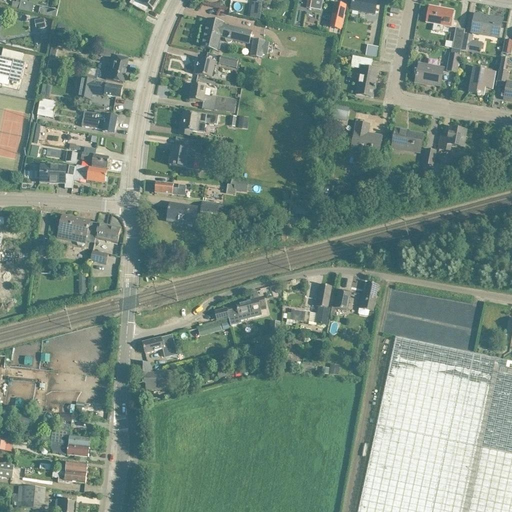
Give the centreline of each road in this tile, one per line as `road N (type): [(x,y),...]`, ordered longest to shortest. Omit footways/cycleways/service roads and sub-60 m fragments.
road 1 (unclassified): [(511,300),(328,272),(214,299),(184,325),(126,337)]
road 2 (residential): [(511,121),(406,103),(394,89),(411,0)]
road 3 (tertiary): [(131,209),(143,95),(177,0)]
road 4 (tertiary): [(115,511),(126,337)]
road 5 (unclassified): [(131,209),(0,200)]
road 6 (tertiary): [(126,337),(131,209)]
